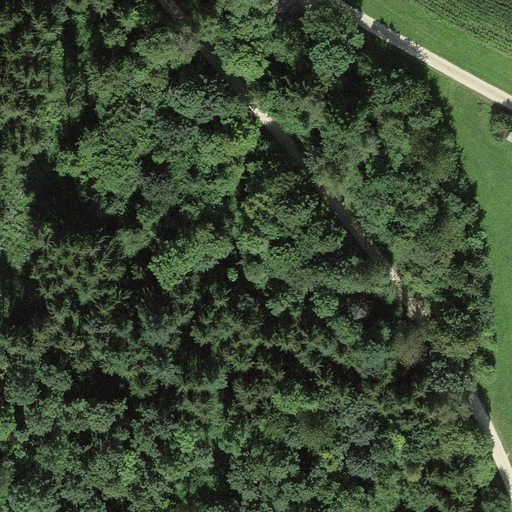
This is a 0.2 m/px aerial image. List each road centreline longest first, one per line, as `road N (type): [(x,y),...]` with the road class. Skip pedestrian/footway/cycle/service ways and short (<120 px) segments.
road 1 (track): [(160,0),(295,153),(419,319),(481,418),(511,495)]
road 2 (track): [(511,108),(320,0)]
